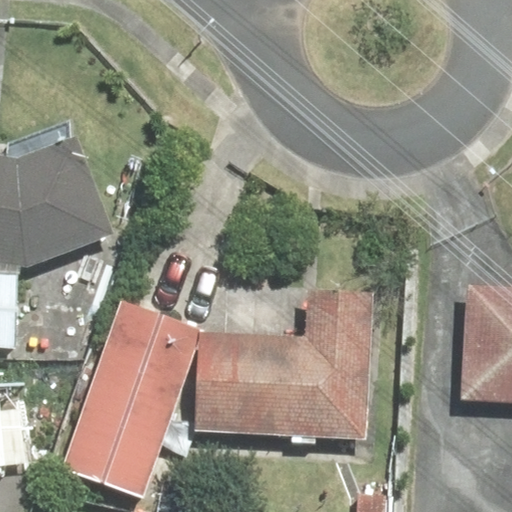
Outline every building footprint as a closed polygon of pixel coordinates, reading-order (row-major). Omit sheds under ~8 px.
[(76,145),(18,164),(0,161),(0,270),(30,276),(113,242),(76,145)] [(0,282),(0,351),(14,352),(17,284),(0,282)] [(511,294),(470,293),(463,406),(511,408),(511,294)] [(196,338),(193,439),(368,445),(373,300),(308,298),(306,342),(196,338)] [(198,333),(119,304),(58,472),(136,501),(198,333)] [(395,511),(396,495),(356,492),(355,511),(395,511)]
